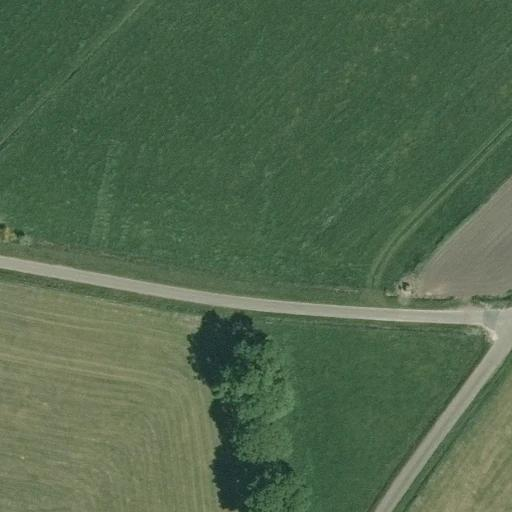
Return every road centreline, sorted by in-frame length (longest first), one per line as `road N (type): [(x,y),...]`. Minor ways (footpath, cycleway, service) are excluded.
road 1 (unclassified): [(511,325),(257,303),(0,260)]
road 2 (unclassified): [(388,511),(511,338)]
